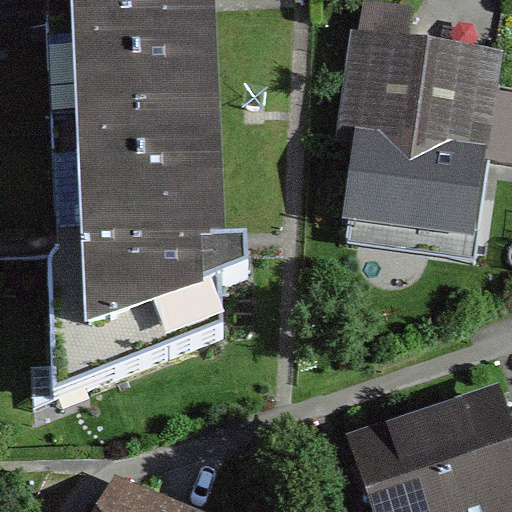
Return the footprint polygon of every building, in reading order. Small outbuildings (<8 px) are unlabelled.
[(250,335),(228,0),(71,0),(87,254),(64,276),(66,401),(250,335)] [(511,80),(511,70),(377,58),(359,255),(495,267),(511,80)] [(511,511),(511,458),(494,405),(426,429),(454,511),(511,511)] [(454,511),(426,429),(358,452),(379,511),(454,511)] [(161,511),(127,497),(120,511),(161,511)]
